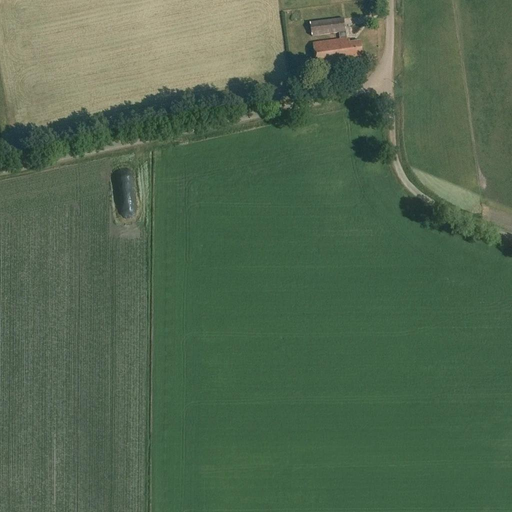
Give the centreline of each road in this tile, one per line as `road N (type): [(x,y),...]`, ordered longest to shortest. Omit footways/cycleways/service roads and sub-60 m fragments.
road 1 (tertiary): [(0,169),(388,83)]
road 2 (unclassified): [(511,238),(410,185),(392,147),(388,83)]
